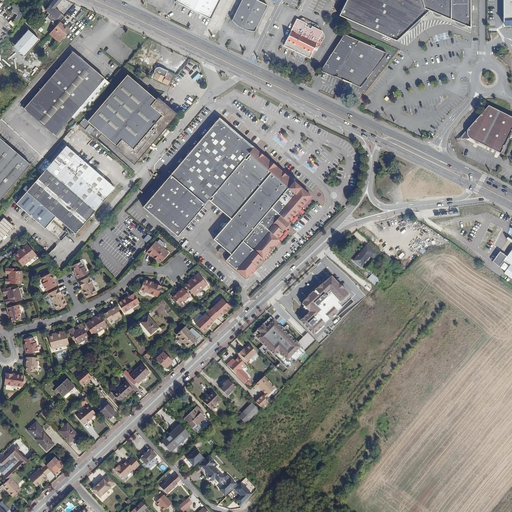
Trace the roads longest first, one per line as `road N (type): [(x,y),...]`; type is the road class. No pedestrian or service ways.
road 1 (secondary): [(36,511),(331,233)]
road 2 (primary): [(426,149),(112,0)]
road 3 (primary): [(84,0),(356,130)]
road 4 (unknown): [(116,14),(93,41),(71,48),(17,111),(20,127),(43,145)]
